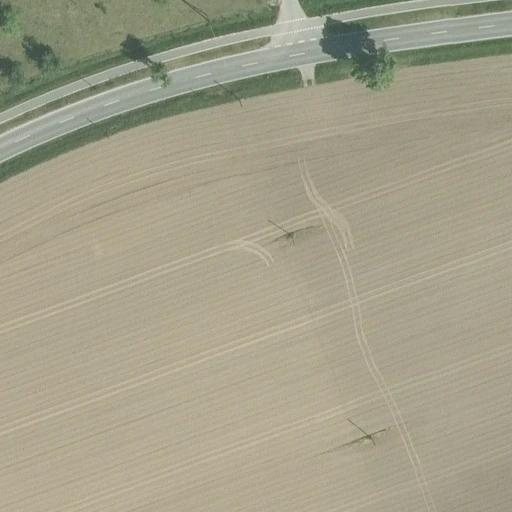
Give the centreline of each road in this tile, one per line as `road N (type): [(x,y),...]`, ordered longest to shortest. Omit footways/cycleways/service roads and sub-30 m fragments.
road 1 (secondary): [(298,51),(122,99),(0,152)]
road 2 (secondary): [(511,25),(298,51)]
